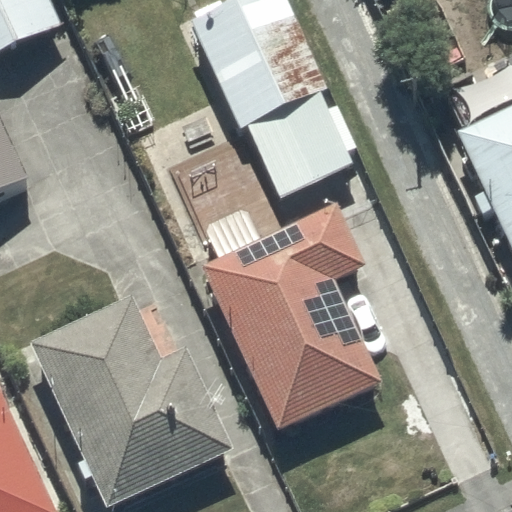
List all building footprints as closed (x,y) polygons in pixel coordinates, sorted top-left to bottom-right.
[(0,0),(0,64),(63,34),(46,0),(0,0)] [(266,0),(190,35),(240,144),(330,103),(282,0),(266,0)] [(511,119),(456,147),(511,263),(511,119)] [(0,204),(30,191),(0,127),(0,204)] [(202,280),(277,445),(383,397),(335,293),(364,279),(336,218),(264,251),(250,220),(203,242),(218,273),(202,280)] [(93,490),(102,511),(126,511),(236,463),(188,357),(161,369),(133,307),(31,353),(85,473),(77,477),(84,494),(93,490)] [(0,511),(47,511),(0,410),(0,511)]
